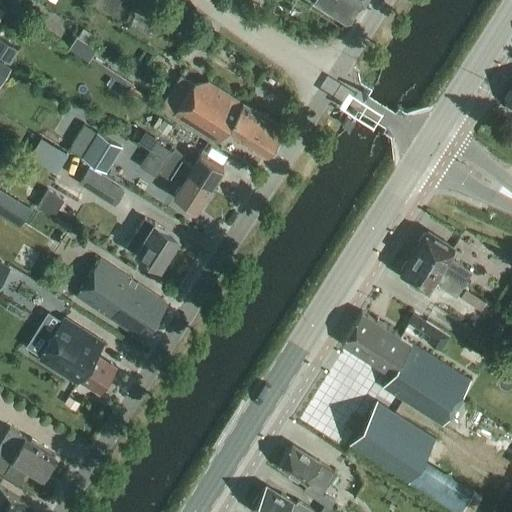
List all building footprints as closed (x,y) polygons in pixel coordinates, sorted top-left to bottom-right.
[(350,22),(359,8),(347,0),(314,0),(313,2),(345,23),(350,22)] [(15,4),(10,12),(20,18),(25,10),(15,4)] [(17,49),(0,38),(0,56),(9,62),(17,49)] [(0,63),(0,81),(8,69),(0,63)] [(242,102),(208,80),(194,81),(173,113),(218,142),(225,130),(265,155),(282,127),(242,102)] [(349,129),(355,119),(347,115),(342,124),(349,129)] [(172,125),(159,116),(153,126),(166,134),(172,125)] [(70,148),(78,153),(103,169),(119,144),(94,128),(86,123),(70,148)] [(511,128),(506,125),(494,144),(511,155),(511,128)] [(167,161),(210,189),(224,168),(200,153),(196,160),(192,166),(182,160),(185,155),(175,148),(167,161)] [(123,174),(133,183),(151,163),(141,154),(123,174)] [(119,174),(126,163),(114,156),(107,167),(119,174)] [(197,210),(210,189),(167,161),(159,173),(169,179),(170,178),(180,184),(173,195),(197,210)] [(115,204),(124,190),(87,165),(77,180),(115,204)] [(31,208),(0,188),(0,208),(23,222),(31,208)] [(154,223),(144,217),(136,231),(145,237),(136,252),(160,267),(179,238),(154,222),(154,223)] [(413,254),(463,286),(471,273),(448,259),(455,249),(427,231),(427,232),(425,231),(417,244),(419,245),(413,254)] [(456,298),(463,286),(413,254),(409,260),(407,259),(399,272),(401,273),(400,274),(428,291),(434,282),(440,285),(439,287),(456,298)] [(151,326),(166,303),(99,260),(75,296),(136,336),(145,322),(151,326)] [(0,262),(0,282),(9,268),(0,262)] [(55,283),(51,290),(60,296),(67,285),(58,279),(55,283)] [(442,425),(470,381),(361,312),(342,343),(391,374),(382,387),(442,425)] [(420,331),(426,322),(414,314),(408,323),(420,331)] [(99,392),(116,366),(96,353),(103,342),(63,317),(37,358),(77,383),(80,379),(99,392)] [(69,397),(65,403),(75,410),(79,403),(69,397)] [(376,400),(349,443),(407,481),(435,438),(376,400)] [(26,469),(41,478),(55,455),(37,444),(38,442),(32,438),(30,440),(25,437),(14,430),(13,430),(10,428),(1,441),(0,443),(0,469),(18,481),(23,473),(26,469)] [(328,484),(336,472),(321,463),(292,444),(278,466),(307,483),(309,480),(311,481),(314,475),(328,484)] [(0,511),(19,511),(26,502),(0,486),(0,511)] [(280,495),(266,486),(265,486),(263,486),(263,488),(264,488),(261,494),(260,494),(259,494),(258,494),(250,506),(250,507),(251,508),(257,511),(287,511),(288,511),(318,511),(297,499),(296,502),(281,493),(280,495)]
